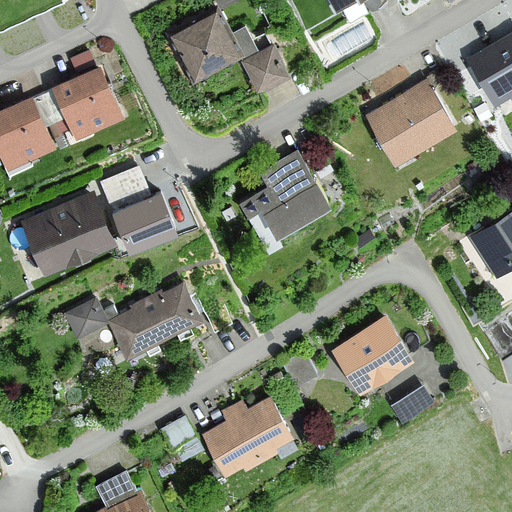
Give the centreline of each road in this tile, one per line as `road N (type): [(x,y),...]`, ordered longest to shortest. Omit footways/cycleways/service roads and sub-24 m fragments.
road 1 (residential): [(122,26),(196,165),(487,0)]
road 2 (residential): [(122,26),(0,82)]
